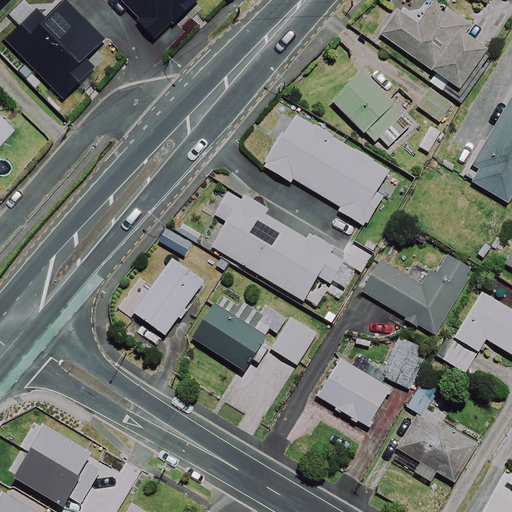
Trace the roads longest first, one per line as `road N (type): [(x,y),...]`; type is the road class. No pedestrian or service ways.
road 1 (residential): [(11,329),(312,511)]
road 2 (secondary): [(11,329),(187,126)]
road 3 (residential): [(187,126),(115,114),(0,234)]
road 4 (secondary): [(187,126),(303,0)]
